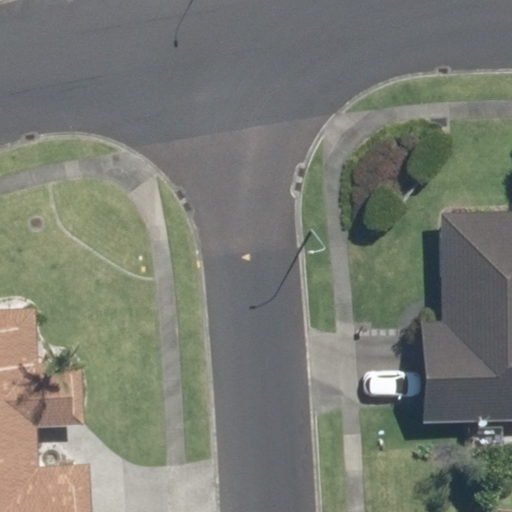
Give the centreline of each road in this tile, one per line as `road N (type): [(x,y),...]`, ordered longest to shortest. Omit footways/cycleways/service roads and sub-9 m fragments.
road 1 (residential): [(230,40),(265,511)]
road 2 (residential): [(511,3),(410,4),(230,40)]
road 3 (residential): [(230,40),(126,41),(0,76)]
